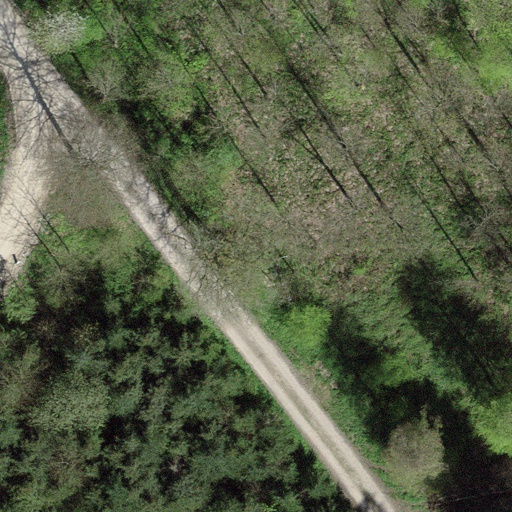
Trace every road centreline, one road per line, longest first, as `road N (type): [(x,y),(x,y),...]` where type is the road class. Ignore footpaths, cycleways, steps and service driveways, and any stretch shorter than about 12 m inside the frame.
road 1 (track): [(65,109),(306,405),(378,511)]
road 2 (track): [(0,248),(65,109)]
